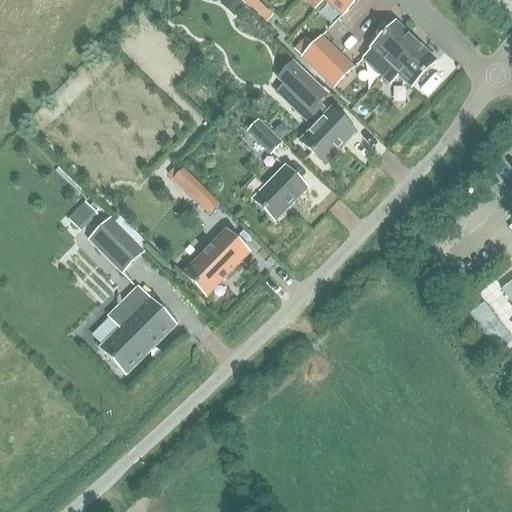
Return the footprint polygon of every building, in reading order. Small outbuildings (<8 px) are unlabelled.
[(238,0),(226,0),(224,2),(238,15),(246,7),(238,0)] [(342,18),(359,0),(328,0),(326,3),(342,18)] [(263,9),(255,1),(248,7),(257,15),(263,9)] [(272,17),(263,9),(257,15),(266,24),(272,17)] [(382,79),(415,45),(411,41),(412,40),(396,24),(370,51),(383,63),(375,72),(382,79)] [(361,45),(374,34),(367,26),(354,37),(361,45)] [(312,68),(331,48),(321,39),(302,59),(312,68)] [(418,48),(415,45),(382,79),(389,86),(398,77),(411,90),(436,63),(419,47),(418,48)] [(324,80),(344,60),(334,51),(315,72),(324,80)] [(334,90),(353,69),(344,60),(324,80),(334,90)] [(173,83),(181,91),(200,72),(192,64),(173,83)] [(302,145),(327,170),(358,139),(333,114),(330,117),(321,108),(329,100),(296,67),(280,83),(286,89),(278,97),(290,108),(297,100),(313,116),(305,123),(315,133),(302,145)] [(247,133),(270,156),(282,144),(258,122),(247,133)] [(307,190),(285,168),(252,201),(275,224),(307,190)] [(186,193),(208,215),(218,205),(195,183),(186,193)] [(78,212),(68,222),(80,233),(89,223),(78,212)] [(89,242),(122,275),(143,254),(110,221),(89,242)] [(206,299),(249,255),(226,232),(183,276),(206,299)] [(511,282),(501,290),(511,304),(511,282)] [(176,328),(138,289),(108,318),(120,330),(99,350),(126,377),(176,328)] [(511,339),(484,304),(469,316),(499,354),(511,343),(511,339)]
